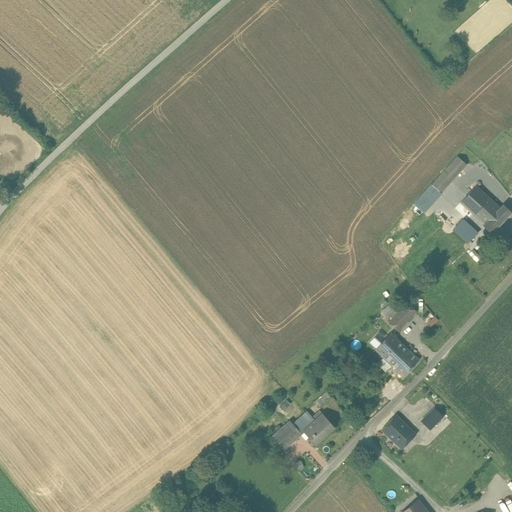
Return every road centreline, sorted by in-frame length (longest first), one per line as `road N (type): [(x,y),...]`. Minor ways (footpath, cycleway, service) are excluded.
road 1 (unclassified): [(290,511),(511,278)]
road 2 (unclassified): [(0,208),(226,0)]
